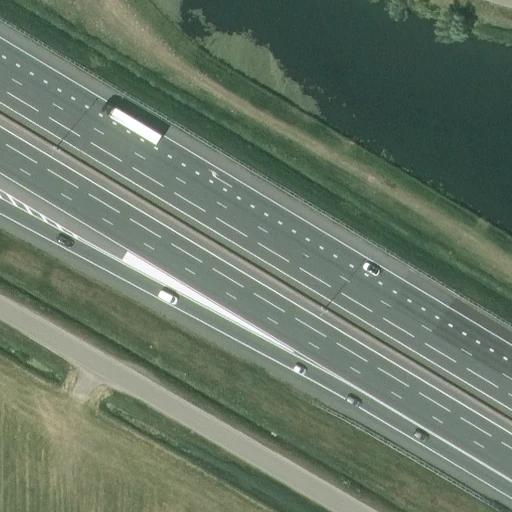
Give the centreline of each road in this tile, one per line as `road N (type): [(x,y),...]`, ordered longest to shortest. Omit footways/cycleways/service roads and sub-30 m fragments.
road 1 (motorway): [(0,151),(511,460)]
road 2 (motorway): [(511,385),(0,78)]
road 3 (motorway): [(0,208),(420,437),(511,475)]
road 4 (track): [(511,280),(40,0)]
road 5 (unclassified): [(0,318),(336,511)]
